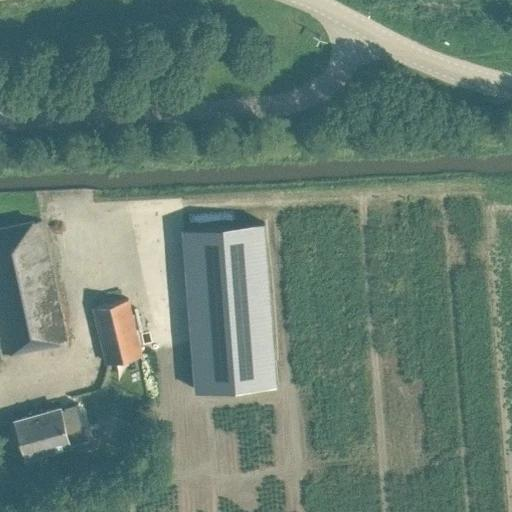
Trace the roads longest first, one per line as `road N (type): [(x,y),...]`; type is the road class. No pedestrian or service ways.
road 1 (unclassified): [(0,120),(283,104),(326,84),(364,27)]
road 2 (tertiary): [(364,27),(418,57),(511,87)]
